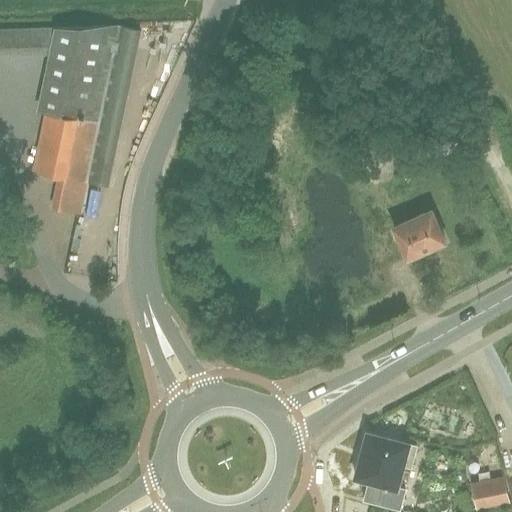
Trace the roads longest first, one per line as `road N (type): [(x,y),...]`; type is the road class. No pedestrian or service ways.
road 1 (tertiary): [(197,404),(149,317),(138,222),(147,175),(224,0)]
road 2 (primary): [(279,428),(511,296)]
